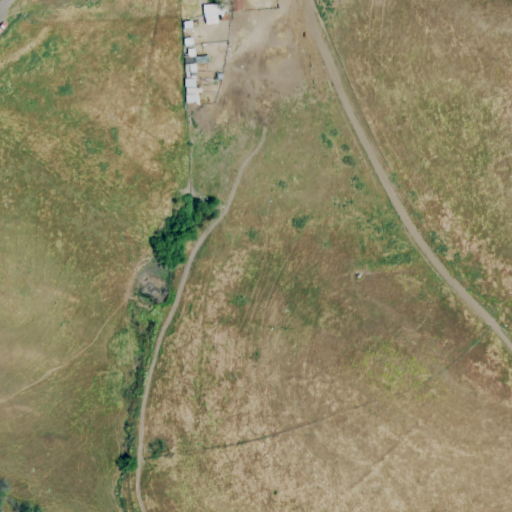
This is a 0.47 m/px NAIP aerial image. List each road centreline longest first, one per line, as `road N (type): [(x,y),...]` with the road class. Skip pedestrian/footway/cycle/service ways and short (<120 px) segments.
road 1 (track): [(141,511),(135,494),(144,381),(186,263),(286,78),(302,0)]
road 2 (track): [(305,0),(352,125),(403,216),(511,347)]
